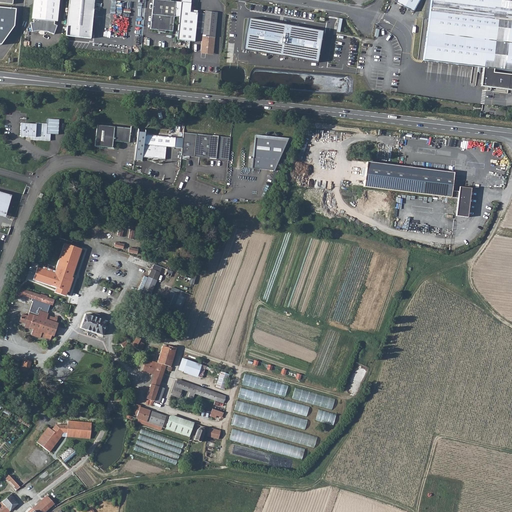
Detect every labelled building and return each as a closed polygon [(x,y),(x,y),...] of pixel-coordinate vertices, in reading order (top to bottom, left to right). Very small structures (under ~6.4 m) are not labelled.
[(38,29),(41,29),(49,30),(54,33),(57,24),(54,22),(55,20),(57,20),(57,18),(59,0),(34,0),(32,17),(35,18),(35,20),(32,21),(33,30),(38,29)] [(94,0),(68,0),(65,35),(90,38),(94,0)] [(191,2),(165,0),(152,0),(150,29),(173,31),(174,16),(179,17),(177,39),(194,41),(197,12),(190,12),(191,2)] [(417,0),(394,0),(394,1),(411,11),(417,0)] [(511,0),(429,0),(422,59),(482,67),(480,85),(507,89),(509,74),(492,72),(492,68),(511,70),(511,0)] [(217,12),(205,11),(201,51),(213,52),(217,12)] [(248,19),(243,50),(317,62),(322,32),(248,19)] [(36,124),(21,123),(20,136),(31,137),(31,139),(50,140),(50,134),(58,134),(59,119),(47,119),(47,124),(36,123),(36,124)] [(96,125),(94,146),(112,148),(112,141),(129,143),(130,128),(96,125)] [(183,132),(181,155),(228,160),(231,137),(183,132)] [(145,134),(142,157),(165,159),(166,147),(174,148),(175,138),(145,134)] [(255,137),(252,168),(274,171),(287,141),(255,137)] [(459,199),(457,216),(468,218),(472,188),(460,187),(460,191),(453,190),(455,173),(418,168),(367,162),(364,187),(459,199)] [(0,216),(5,218),(6,214),(12,195),(0,191),(0,216)] [(84,245),(66,238),(54,266),(50,278),(68,285),(84,245)] [(34,271),(50,278),(54,266),(39,260),(34,271)] [(141,296),(149,299),(161,272),(153,269),(141,296)] [(65,291),(68,285),(50,278),(47,284),(65,291)] [(33,298),(51,305),(54,305),(56,299),(48,297),(48,296),(42,294),(41,295),(21,288),(18,296),(23,298),(24,295),(33,298)] [(165,305),(173,308),(176,300),(179,294),(171,290),(165,305)] [(176,309),(181,312),(187,297),(183,296),(179,294),(176,300),(173,308),(176,309)] [(51,305),(33,298),(32,301),(33,301),(31,309),(30,311),(39,314),(40,310),(48,313),(49,309),(51,305)] [(39,314),(30,311),(29,313),(29,316),(23,313),(20,322),(26,324),(25,326),(32,329),(33,329),(31,335),(41,338),(41,336),(51,340),(52,338),(53,336),(55,336),(56,333),(58,333),(59,330),(60,327),(58,327),(59,323),(57,322),(58,318),(58,316),(56,316),(56,317),(49,315),(49,313),(48,313),(40,310),(39,314)] [(92,332),(103,335),(105,327),(107,321),(98,318),(100,315),(95,313),(94,315),(94,317),(85,314),(81,328),(92,332)] [(135,347),(141,351),(145,344),(142,342),(140,341),(141,340),(141,339),(137,337),(134,343),(136,344),(135,347)] [(158,362),(171,367),(177,348),(169,346),(168,347),(163,346),(163,347),(158,362)] [(179,370),(184,371),(188,360),(183,358),(179,370)] [(21,365),(20,372),(23,372),(25,372),(28,370),(29,368),(30,369),(32,362),(29,361),(25,360),(23,366),(21,365)] [(151,384),(160,386),(160,384),(164,373),(166,369),(172,371),(173,367),(171,367),(158,362),(153,361),(152,362),(147,360),(143,371),(146,372),(148,373),(154,375),(153,379),(152,381),(152,382),(151,384)] [(194,375),(198,377),(201,370),(203,365),(188,360),(184,371),(184,372),(194,375)] [(216,387),(225,390),(230,374),(222,371),(221,374),(218,382),(216,387)] [(246,374),(243,384),(286,396),(289,385),(246,374)] [(220,398),(225,399),(227,396),(217,392),(214,391),(212,391),(204,388),(202,387),(194,384),(186,382),(185,381),(180,380),(178,379),(177,381),(185,384),(220,396),(220,398)] [(183,389),(185,384),(177,381),(176,384),(175,387),(183,389)] [(157,393),(160,386),(151,384),(151,386),(149,391),(157,393)] [(185,384),(183,389),(190,392),(196,394),(224,403),(225,399),(220,398),(220,396),(185,384)] [(157,393),(155,401),(161,403),(161,402),(162,397),(164,393),(165,388),(161,387),(160,386),(157,393)] [(182,393),(183,389),(175,387),(174,392),(173,394),(181,396),(182,397),(183,393),(182,393)] [(242,387),(239,397),(307,417),(310,406),(242,387)] [(132,399),(135,400),(135,398),(136,396),(137,395),(138,395),(140,390),(138,389),(136,388),(134,392),(132,397),(132,399)] [(336,399),(296,388),(293,399),(333,410),(336,399)] [(155,401),(157,393),(149,391),(148,396),(147,399),(155,401)] [(238,400),(235,410),(306,430),(308,420),(238,400)] [(135,411),(136,414),(137,415),(137,417),(137,418),(139,419),(147,422),(151,410),(143,407),(141,406),(139,405),(137,404),(135,411)] [(217,416),(223,418),(224,413),(213,409),(212,413),(211,416),(216,418),(217,416)] [(337,414),(319,409),(316,420),(334,425),(337,414)] [(147,422),(163,427),(167,416),(166,415),(155,412),(151,410),(147,422)] [(235,413),(232,425),(315,448),(318,436),(235,413)] [(174,431),(179,417),(173,415),(171,414),(167,427),(166,429),(174,431)] [(179,417),(174,431),(190,437),(190,436),(195,423),(195,422),(179,417)] [(139,419),(138,422),(162,430),(163,427),(147,422),(139,419)] [(66,433),(68,433),(67,437),(91,439),(92,430),(92,422),(69,420),(68,425),(62,425),(57,424),(52,430),(49,427),(37,442),(45,447),(47,449),(51,452),(63,436),(62,435),(64,433),(66,433)] [(202,441),(205,432),(204,428),(201,427),(198,430),(195,439),(195,440),(198,441),(201,442),(202,442),(202,441)] [(208,436),(219,439),(221,431),(214,429),(210,428),(209,432),(208,436)] [(184,444),(142,429),(141,433),(183,448),(184,444)] [(233,429),(230,440),(303,459),(306,448),(233,429)] [(182,449),(140,434),(139,439),(181,454),(182,449)] [(180,455),(138,440),(137,444),(179,459),(180,455)] [(178,460),(136,445),(135,450),(177,464),(178,460)] [(47,449),(45,447),(42,451),(37,447),(28,459),(40,468),(49,457),(44,453),(47,449)] [(62,459),(65,464),(78,453),(71,447),(59,456),(60,457),(62,459)] [(175,465),(134,451),(133,456),(173,470),(175,465)] [(10,475),(6,478),(8,480),(9,481),(10,480),(12,483),(13,484),(15,487),(15,488),(17,490),(21,487),(10,475)] [(3,502),(11,511),(12,510),(19,504),(11,494),(3,502)] [(43,499),(34,508),(36,511),(46,511),(55,504),(48,495),(43,499)] [(9,511),(11,511),(3,502),(2,501),(0,503),(0,511),(9,511)]
